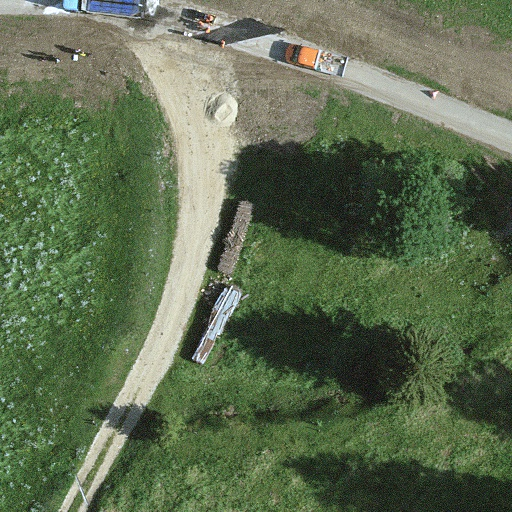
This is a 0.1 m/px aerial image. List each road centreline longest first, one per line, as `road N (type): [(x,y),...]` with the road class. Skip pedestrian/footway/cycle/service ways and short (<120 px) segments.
road 1 (unclassified): [(74,511),(148,376),(194,245),(197,144),(151,10)]
road 2 (unclassified): [(151,10),(227,29),(511,140)]
